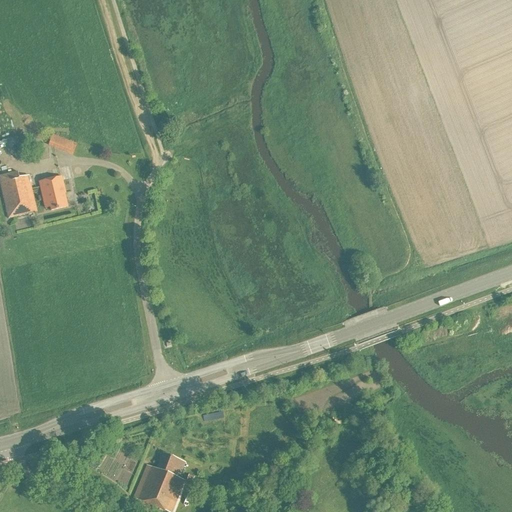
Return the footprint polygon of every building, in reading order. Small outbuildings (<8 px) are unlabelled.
[(52,146),(74,154),(77,146),(52,137),(50,141),(54,142),(52,146)] [(27,211),(36,208),(29,177),(20,179),(18,173),(0,177),(0,186),(8,219),(28,214),(27,211)] [(51,211),(68,207),(65,195),(67,195),(62,177),(39,183),(45,209),(50,207),(51,211)] [(180,474),(185,462),(164,453),(158,468),(148,464),(134,498),(166,511),(171,511),(185,480),(176,477),(177,473),(180,474)] [(96,471),(99,465),(91,461),(88,466),(96,471)] [(193,478),(194,478),(188,476),(186,482),(191,484),(192,482),(196,484),(197,480),(193,478)]
